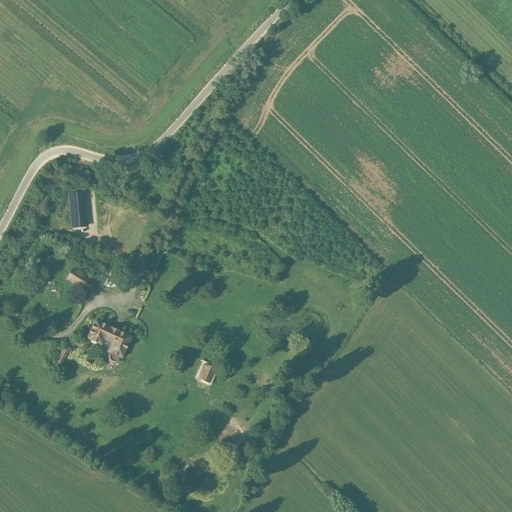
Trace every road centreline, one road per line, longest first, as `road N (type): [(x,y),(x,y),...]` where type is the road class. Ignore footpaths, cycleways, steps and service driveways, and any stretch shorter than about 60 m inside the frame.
road 1 (unclassified): [(0,234),(41,158),(134,158),(292,0)]
road 2 (unknown): [(126,304),(174,221),(241,52)]
road 3 (track): [(511,103),(405,0)]
